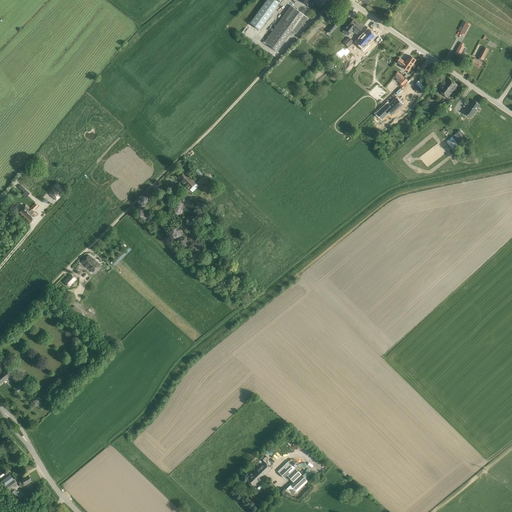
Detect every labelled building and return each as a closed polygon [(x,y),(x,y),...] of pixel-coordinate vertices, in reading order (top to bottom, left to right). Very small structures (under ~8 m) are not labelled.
[(266,0),(250,23),(259,30),(274,10),(281,0),(266,0)] [(279,21),(264,42),(277,51),(292,31),(296,34),(308,18),(301,13),(294,8),(291,5),(279,21)] [(337,18),(328,30),(331,32),(341,20),(337,18)] [(348,25),(345,29),(350,33),(353,29),(354,30),(358,33),(363,27),(353,19),(348,25)] [(463,28),(459,34),(464,37),(471,25),(466,22),(466,23),(463,28)] [(366,49),(371,44),(368,42),(374,36),(368,30),(358,41),(366,49)] [(343,42),(347,46),(353,41),(349,37),(343,42)] [(456,53),(460,55),(462,51),(464,52),(466,49),(463,47),(464,45),(461,43),(456,53)] [(478,60),(475,58),(472,64),(480,68),(483,62),(481,62),(482,60),(484,60),(489,49),(484,47),(478,57),(479,58),(478,60)] [(400,58),(397,63),(402,66),(402,67),(408,71),(416,60),(410,55),(406,62),(400,58)] [(325,66),(328,70),(334,65),(331,61),(325,66)] [(398,73),(395,77),(400,82),(404,78),(400,74),(398,73)] [(458,85),(449,78),(439,91),(448,98),(458,85)] [(421,106),(425,109),(432,101),(428,98),(421,106)] [(392,114),(403,104),(398,99),(390,106),(388,104),(381,111),(385,115),(389,112),(392,114)] [(474,100),(469,107),(476,111),(480,105),(481,105),(474,100)] [(469,107),(465,113),(471,117),(480,105),(476,111),(469,107)] [(465,136),(460,130),(457,133),(454,136),(458,141),(459,140),(461,142),(467,139),(465,136)] [(458,144),(452,137),(449,140),(455,147),(458,144)] [(184,171),(178,177),(192,192),(199,186),(184,171)] [(25,189),(20,184),(18,187),(24,192),(22,194),(26,198),(28,196),(31,192),(26,187),(25,189)] [(180,205),(186,201),(183,197),(182,195),(177,199),(178,200),(180,205)] [(30,222),(37,215),(33,211),(38,206),(35,203),(30,209),(26,205),(20,212),(30,222)] [(100,265),(89,255),(82,262),(93,272),(100,265)] [(69,286),(76,279),(71,274),(64,281),(69,286)] [(0,384),(11,376),(6,370),(0,374),(0,384)] [(20,383),(14,389),(18,392),(23,386),(20,383)] [(298,441),(295,444),(301,450),(304,446),(298,441)] [(293,482),(290,485),(297,491),(308,481),(288,461),(277,471),(284,478),(287,475),(293,482)] [(246,479),(253,486),(271,469),(264,462),(246,479)] [(11,475),(3,481),(4,483),(8,489),(16,483),(12,477),(11,475)] [(25,485),(31,481),(28,475),(22,479),(19,480),(20,484),(19,484),(21,487),(25,484),(25,485)]
